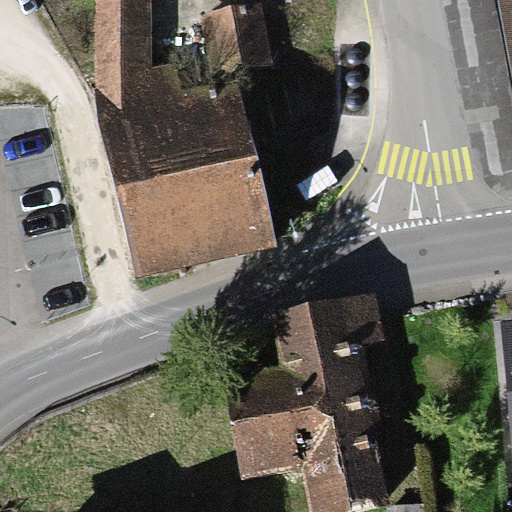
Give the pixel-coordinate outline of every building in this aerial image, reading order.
[(95,0),(88,112),(101,113),(101,140),(127,279),(271,249),(238,96),(176,101),(172,81),(142,82),(147,0),(95,0)] [(511,0),(493,0),(511,106),(511,0)] [(261,5),(203,16),(214,75),(272,64),(261,5)] [(371,347),(364,313),(268,334),(282,395),(227,407),(245,486),(299,473),(308,511),(386,511),(351,351),(371,347)] [(511,323),(502,325),(511,461),(511,323)]
